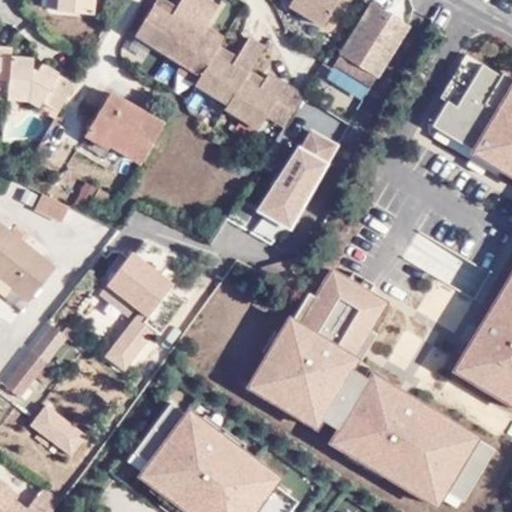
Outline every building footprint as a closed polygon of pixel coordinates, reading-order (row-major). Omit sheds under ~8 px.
[(48,0),(48,7),(98,13),(98,0),(48,0)] [(290,123),(308,95),(273,74),(269,81),(264,88),(249,79),(254,71),(270,47),(254,38),(243,57),(239,66),(220,54),(225,47),(205,35),(210,27),(223,7),(211,0),(187,0),(182,9),(178,17),(159,6),(143,34),(187,63),(206,75),(201,83),(234,103),(231,110),(262,128),(272,112),(290,123)] [(167,0),(162,0),(159,6),(178,17),(182,9),(167,0)] [(300,0),(299,2),(295,7),(330,28),(346,0),(300,0)] [(340,56),(376,81),(407,28),(372,8),(340,56)] [(205,35),(225,47),(230,38),(210,27),(205,35)] [(0,37),(0,76),(13,77),(15,53),(16,46),(1,45),(1,37),(0,37)] [(239,66),(243,57),(225,47),(220,54),(239,66)] [(65,110),(81,82),(65,72),(66,70),(46,58),(46,69),(37,68),(37,57),(15,53),(13,77),(12,88),(32,89),(32,98),(42,103),(47,96),(57,102),(56,106),(65,110)] [(370,90),(376,81),(340,56),(333,66),(370,90)] [(46,69),(46,58),(37,57),(37,68),(46,69)] [(183,71),(201,83),(206,75),(187,63),(183,71)] [(264,88),(269,81),(254,71),(249,79),(264,88)] [(450,105),(431,135),(475,160),(472,167),(478,171),(511,191),(511,270),(475,336),(454,372),(511,409),(511,79),(507,76),(503,82),(486,71),(460,111),(450,105)] [(0,76),(0,86),(12,88),(13,77),(0,76)] [(12,88),(12,98),(32,98),(32,89),(12,88)] [(144,165),(170,125),(118,92),(91,136),(114,152),(117,147),(144,165)] [(304,149),(265,209),(294,225),(340,145),(316,131),(306,147),(306,146),(304,149)] [(78,202),(90,207),(96,198),(101,187),(103,184),(92,178),(78,202)] [(72,199),(42,186),(35,207),(65,219),(72,199)] [(114,194),(101,187),(96,198),(110,204),(114,194)] [(56,263),(0,218),(0,266),(17,280),(14,284),(31,296),(56,263)] [(402,257),(474,298),(489,271),(417,231),(402,257)] [(161,340),(191,307),(174,292),(178,288),(137,252),(103,292),(132,315),(135,311),(147,321),(144,324),(161,340)] [(293,283),(305,261),(284,252),(272,274),(293,283)] [(461,507),(495,451),(404,398),(376,382),(373,388),(358,380),(370,358),(380,340),(376,338),(392,309),(335,275),(318,303),(311,299),(297,326),(292,323),(250,393),(321,438),(326,430),(341,440),(333,452),(435,511),(447,511),(453,503),(461,507)] [(50,362),(68,339),(55,328),(9,387),(22,397),(40,377),(48,383),(59,370),(50,362)] [(25,425),(64,457),(80,438),(42,405),(31,418),(25,425)] [(190,414),(133,476),(171,504),(180,511),(279,511),(293,492),(190,414)] [(57,511),(65,502),(47,487),(28,509),(8,493),(13,488),(0,477),(0,511),(57,511)]
